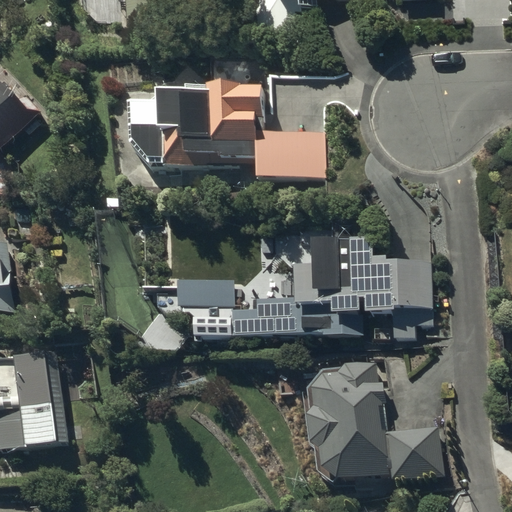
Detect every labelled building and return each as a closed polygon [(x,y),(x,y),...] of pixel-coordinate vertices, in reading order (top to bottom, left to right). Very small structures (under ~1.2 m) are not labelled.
[(130,9),(130,30),(155,30),(155,18),(180,18),(179,0),(118,0),(118,9),(130,9)] [(260,9),(260,32),(299,32),(299,15),(304,15),(304,10),(322,10),(321,0),(251,0),(252,9),(260,9)] [(0,196),(9,196),(4,151),(26,131),(32,137),(43,126),(38,121),(44,116),(24,94),(19,98),(5,82),(0,86),(0,196)] [(135,145),(154,167),(260,167),(260,180),(331,180),(331,134),(269,134),(269,88),(250,88),(250,83),(214,83),(214,87),(191,87),(191,91),(165,91),(165,104),(135,104),(135,145)] [(335,241),(316,241),(316,268),(299,268),(299,277),(282,277),(282,292),(298,292),(298,301),(259,301),(259,312),(249,311),(249,292),(237,292),(237,284),(182,284),(182,293),(161,293),(161,308),(172,316),(199,316),(199,335),(367,335),(367,317),(398,317),(398,338),(419,338),(419,326),(434,326),(434,265),(392,265),(392,260),(377,260),(377,240),(371,240),(371,217),(335,217),(335,241)] [(12,241),(0,242),(0,316),(21,314),(12,241)] [(0,440),(1,440),(2,451),(71,444),(59,353),(0,360),(0,440)] [(328,469),(344,481),(396,476),(397,482),(447,477),(442,429),(391,433),(386,385),(382,385),(379,364),(350,367),(344,376),(328,376),(318,390),(320,410),(313,418),(317,443),(327,452),(328,469)] [(0,511),(27,511),(28,505),(0,503),(0,511)]
